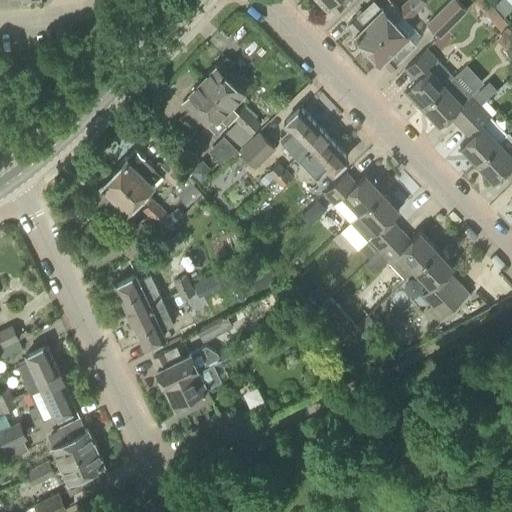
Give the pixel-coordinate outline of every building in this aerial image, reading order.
[(322,0),(326,4),(327,3),(335,11),(346,0),(322,0)] [(406,0),(399,7),(404,13),(409,19),(417,11),(406,0)] [(425,0),(406,0),(417,11),(427,2),(425,0)] [(442,33),(465,9),(455,0),(449,0),(430,20),(442,33)] [(482,12),(491,4),(487,0),(478,0),(474,4),(482,12)] [(404,13),(399,7),(392,1),(386,7),(385,6),(381,9),(373,1),(348,24),(356,33),(355,34),(368,48),(395,23),(404,13)] [(390,69),(416,44),(395,23),(368,48),(381,61),(382,60),(390,69)] [(511,28),(508,27),(503,42),(511,45),(511,28)] [(406,88),(423,106),(454,75),(428,47),(405,69),(415,79),(406,88)] [(203,77),(231,104),(243,91),(235,83),(244,75),(225,57),(217,65),(215,64),(203,77)] [(454,75),(423,106),(440,123),(449,115),(459,125),(482,104),(454,75)] [(242,124),(252,114),(243,106),(238,111),(231,104),(203,77),(190,90),(191,91),(182,100),(207,125),(208,124),(218,132),(226,123),(227,124),(234,117),(238,120),(210,149),(224,163),(239,149),(253,135),(242,124)] [(482,104),(459,125),(469,136),(460,144),(477,162),(500,140),(484,123),(492,115),(482,104)] [(299,155),(324,131),(300,106),(284,122),(289,128),(281,137),(299,155)] [(252,114),(242,124),(253,135),(259,129),(262,127),(259,125),(261,123),(252,114)] [(259,129),(253,135),(239,149),(256,167),(276,147),(259,129)] [(348,156),(324,131),(299,155),(317,174),(326,166),(331,171),(348,156)] [(511,135),(508,132),(500,140),(477,162),(494,180),(504,171),(511,180),(511,135)] [(113,170),(140,196),(154,183),(146,175),(154,167),(135,149),(127,158),(126,157),(113,170)] [(201,181),(213,170),(203,159),(191,171),(201,181)] [(268,172),(275,179),(286,168),(279,161),(268,172)] [(286,168),(275,179),(248,206),(257,215),(285,188),(282,185),(292,175),(286,168)] [(140,196),(113,170),(100,183),(101,184),(93,193),(111,211),(120,201),(128,209),(140,196)] [(266,185),(273,177),(267,172),(260,179),(266,185)] [(358,214),(382,191),(365,173),(355,182),(345,172),(324,192),(334,203),(341,196),(358,214)] [(187,204),(200,192),(193,184),(180,196),(187,204)] [(377,248),(399,228),(389,218),(399,209),(382,191),(358,214),(359,215),(352,221),(377,248)] [(153,217),(163,207),(154,198),(144,209),(153,217)] [(163,207),(153,217),(162,226),(172,215),(163,207)] [(310,224),(316,219),(307,209),(301,215),(310,224)] [(120,243),(133,255),(154,233),(141,221),(120,243)] [(414,269),(436,248),(419,230),(410,239),(399,228),(377,248),(405,277),(414,269)] [(157,259),(186,243),(180,232),(150,248),(157,259)] [(453,265),(436,248),(414,269),(431,287),(422,295),(431,304),(427,308),(439,320),(470,290),(449,269),(453,265)] [(287,273),(292,273),(295,270),(295,266),(291,262),(287,262),(284,266),(284,270),(287,273)] [(258,289),(278,279),(271,265),(251,275),(258,289)] [(130,313),(162,298),(150,274),(139,280),(136,273),(115,282),(130,313)] [(175,281),(179,289),(192,282),(188,274),(175,281)] [(192,282),(179,289),(183,297),(196,290),(192,282)] [(279,308),(296,300),(288,283),(271,291),(279,308)] [(336,315),(348,304),(336,293),(320,309),(329,317),(333,312),(336,315)] [(162,298),(130,313),(145,344),(166,334),(162,327),(173,322),(162,298)] [(203,341),(233,326),(227,313),(197,328),(203,341)] [(0,345),(18,337),(12,325),(0,331),(0,345)] [(350,379),(369,369),(361,336),(353,328),(341,340),(350,379)] [(18,337),(0,345),(0,353),(2,357),(23,347),(18,337)] [(164,384),(242,348),(239,342),(217,352),(207,344),(190,351),(181,356),(176,346),(153,357),(158,367),(156,368),(164,384)] [(29,389),(61,374),(46,343),(26,353),(29,360),(18,365),(29,389)] [(245,355),(242,348),(164,384),(173,401),(174,401),(179,411),(202,400),(197,390),(207,385),(210,392),(224,385),(228,374),(223,365),(245,355)] [(76,404),(61,374),(29,389),(36,402),(28,406),(34,417),(40,413),(43,418),(55,412),(55,414),(76,404)] [(0,391),(0,402),(13,396),(9,387),(0,391)] [(13,396),(0,402),(0,413),(17,405),(13,396)] [(200,453),(246,430),(234,406),(188,429),(200,453)] [(38,465),(45,478),(55,473),(53,466),(61,461),(95,444),(88,429),(86,429),(81,418),(59,429),(64,440),(54,445),(59,456),(50,460),(50,459),(38,465)] [(0,448),(5,447),(24,438),(28,437),(20,420),(0,429),(0,448)] [(24,438),(5,447),(10,457),(28,449),(24,438)] [(95,444),(61,461),(69,477),(64,480),(69,491),(107,472),(103,462),(104,462),(95,444)] [(45,478),(38,465),(27,470),(33,484),(45,478)] [(39,511),(58,511),(66,509),(58,492),(35,503),(35,504),(39,511)]
